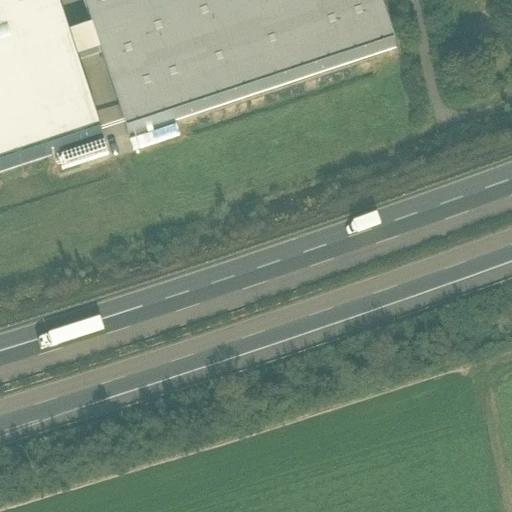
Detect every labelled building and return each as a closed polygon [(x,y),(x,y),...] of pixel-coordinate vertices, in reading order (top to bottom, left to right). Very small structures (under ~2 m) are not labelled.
[(0,173),(103,140),(77,62),(69,38),(56,0),(34,0),(0,11),(0,173)] [(82,0),(92,30),(100,54),(128,138),(396,49),(379,0),(82,0)] [(92,30),(69,38),(77,62),(100,54),(92,30)] [(176,128),(130,143),(133,153),(179,137),(176,128)] [(59,162),(62,172),(108,156),(105,147),(59,162)]
